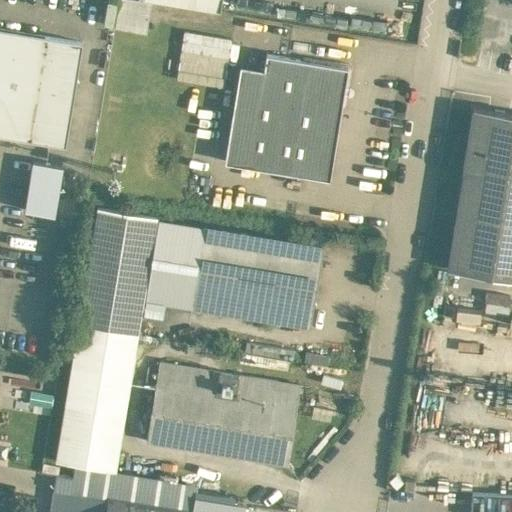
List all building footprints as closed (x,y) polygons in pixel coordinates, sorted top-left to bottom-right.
[(151,0),(118,0),(115,27),(146,32),(152,0),(151,0)] [(221,0),(151,0),(152,0),(220,11),(221,0)] [(83,42),(0,28),(0,134),(66,145),(83,42)] [(185,30),(178,69),(225,77),(232,38),(185,30)] [(304,56),(290,57),(289,57),(267,53),(264,69),(248,165),(330,179),(342,105),(345,106),(352,67),(349,63),(304,56)] [(264,69),(241,65),(225,162),(248,165),(264,69)] [(511,113),(473,107),(463,169),(511,176),(511,113)] [(63,164),(32,159),(24,209),(54,214),(63,164)] [(511,176),(463,169),(454,228),(511,237),(511,176)] [(158,216),(97,206),(78,323),(139,333),(145,299),(158,218),(158,216)] [(158,218),(145,299),(190,307),(203,226),(158,218)] [(323,246),(203,226),(190,307),(310,327),(323,246)] [(511,237),(454,228),(447,268),(511,278),(511,237)] [(78,323),(55,461),(74,464),(116,471),(139,333),(78,323)] [(264,345),(263,354),(293,357),(294,347),(264,345)] [(249,376),(219,371),(216,390),(246,395),(249,376)] [(278,381),(249,376),(246,395),(275,400),(278,381)] [(216,390),(156,380),(147,440),(265,460),(275,400),(246,395),(216,390)] [(294,404),(275,400),(265,460),(285,464),(294,404)] [(116,471),(74,464),(72,476),(155,490),(157,477),(116,471)] [(177,481),(157,477),(155,490),(175,493),(177,481)] [(197,484),(177,481),(175,493),(195,496),(197,484)] [(70,492),(67,511),(107,511),(110,498),(70,492)] [(191,511),(110,498),(107,511),(191,511)]
